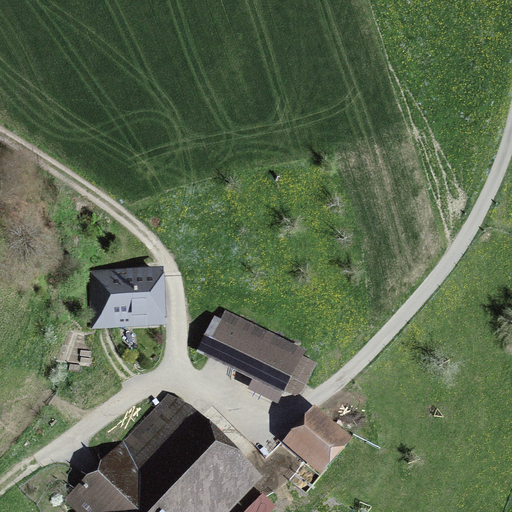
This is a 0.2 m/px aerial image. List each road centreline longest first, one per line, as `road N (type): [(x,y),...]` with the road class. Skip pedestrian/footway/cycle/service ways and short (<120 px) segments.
road 1 (track): [(0,134),(83,183),(161,251),(183,294),(173,364),(0,497)]
road 2 (track): [(511,129),(486,197),(440,272),(313,399),(260,411),(173,364)]
